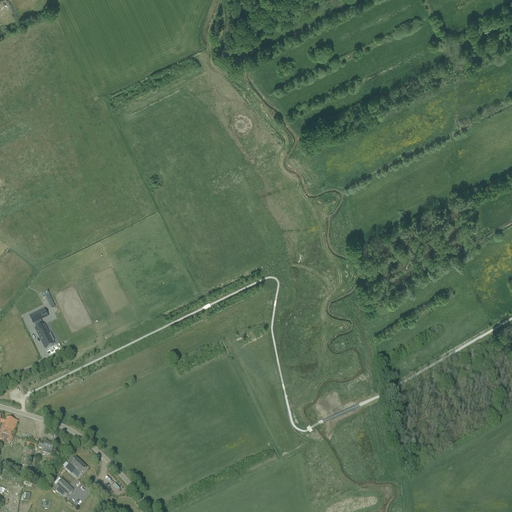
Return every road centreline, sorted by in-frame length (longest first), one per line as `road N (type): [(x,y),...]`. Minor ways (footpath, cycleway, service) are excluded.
road 1 (unclassified): [(150,511),(79,436),(0,406)]
road 2 (track): [(308,429),(339,475),(386,493),(377,511)]
